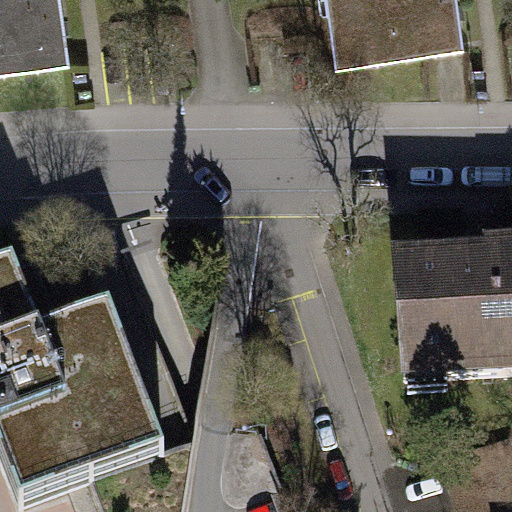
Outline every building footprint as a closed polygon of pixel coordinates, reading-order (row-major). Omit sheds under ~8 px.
[(72,0),(0,0),(0,70),(81,60),(72,0)] [(460,0),(339,0),(347,64),(466,50),(460,0)] [(485,265),(398,273),(410,413),(511,404),(511,253),(484,256),(485,265)] [(0,466),(17,511),(31,511),(88,491),(141,471),(165,462),(110,317),(62,336),(35,266),(0,279),(0,466)] [(511,511),(511,462),(507,447),(443,468),(456,511),(511,511)] [(156,511),(141,471),(88,491),(96,511),(156,511)]
